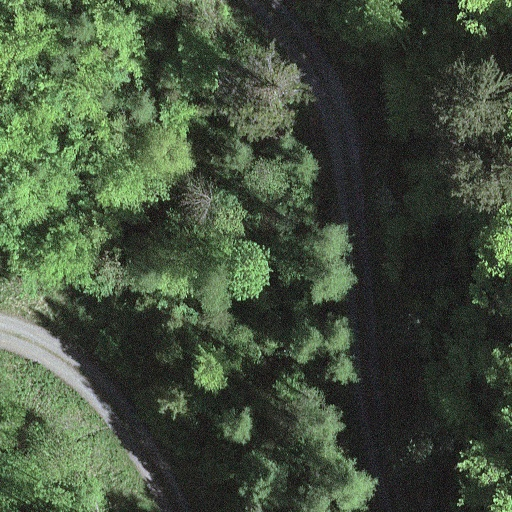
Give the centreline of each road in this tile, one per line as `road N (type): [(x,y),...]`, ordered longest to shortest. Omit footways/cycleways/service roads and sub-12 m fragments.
road 1 (track): [(417,511),(383,400),(356,122),(318,45),(283,0)]
road 2 (track): [(0,322),(25,324),(92,366),(145,434),(181,511)]
